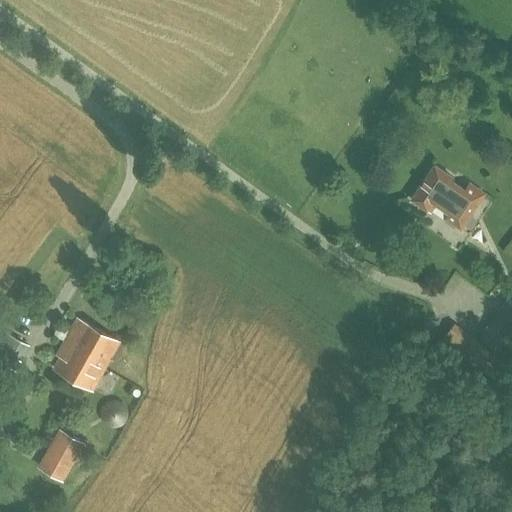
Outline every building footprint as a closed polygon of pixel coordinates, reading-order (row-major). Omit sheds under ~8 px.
[(465,188),(451,178),(452,177),(434,165),(411,199),(427,210),(428,209),(430,211),(435,204),(449,213),(445,219),(460,230),(485,194),(469,183),(465,188)] [(501,353),(511,338),(511,289),(478,337),(501,353)] [(77,317),(67,335),(56,354),(60,356),(53,368),(93,390),(120,341),(77,317)] [(493,377),(503,364),(451,327),(441,341),(493,377)] [(0,374),(10,380),(30,345),(0,328),(0,374)] [(66,479),(86,442),(64,429),(43,466),(66,479)]
